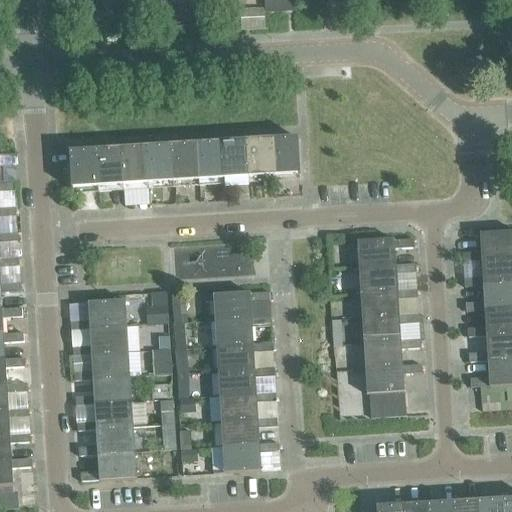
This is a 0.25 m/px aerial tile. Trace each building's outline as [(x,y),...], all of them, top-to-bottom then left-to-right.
[(284,0),(263,0),(264,9),(265,15),(286,14),(284,0)] [(214,6),(214,18),(215,25),(240,24),(239,16),(238,4),(214,6)] [(186,6),(165,7),(166,25),(187,24),(186,6)] [(139,9),(139,21),(140,29),(164,28),(163,7),(139,9)] [(264,9),(250,10),(252,31),(266,30),(265,15),(264,9)] [(59,12),(60,25),(60,26),(85,25),(85,24),(84,10),(59,12)] [(134,10),(122,11),(123,22),(123,23),(135,22),(134,10)] [(297,141),(272,142),(274,177),(298,176),(298,177),(300,177),(298,139),(297,139),(297,141)] [(272,142),(247,144),(249,179),(274,177),(272,142)] [(247,144),(221,145),(224,180),(249,179),(247,144)] [(221,145),(196,147),(198,182),(224,180),(221,145)] [(196,147),(171,148),(173,183),(198,182),(196,147)] [(171,148),(146,150),(148,185),(173,183),(171,148)] [(146,150),(121,151),(123,186),(148,185),(146,150)] [(121,151),(96,153),(98,188),(123,186),(121,151)] [(98,188),(96,153),(71,154),(71,153),(69,153),(72,190),(73,190),(73,189),(98,188)] [(0,193),(14,193),(13,184),(4,185),(3,169),(0,169),(0,193)] [(0,219),(16,218),(15,209),(0,210),(0,219)] [(462,264),(482,263),(482,262),(511,260),(511,233),(479,236),(479,238),(480,238),(481,254),(462,255),(462,264)] [(0,244),(17,243),(17,234),(0,235),(0,244)] [(358,245),(360,270),(395,268),(395,267),(394,251),(414,250),(413,241),(394,242),(394,241),(357,244),(357,245),(358,245)] [(0,269),(19,268),(18,260),(0,260),(0,269)] [(464,289),(484,288),(484,287),(511,285),(511,260),(482,262),(482,263),(483,279),(463,280),(464,289)] [(360,270),(361,295),(396,293),(396,292),(395,276),(415,275),(415,266),(395,267),(395,268),(360,270)] [(0,311),(1,312),(1,311),(0,295),(20,294),(20,285),(0,285),(0,311)] [(465,314),(485,313),(511,310),(511,285),(484,287),(484,288),(485,304),(465,305),(465,314)] [(361,295),(363,320),(398,318),(397,301),(417,300),(416,291),(396,292),(396,293),(361,295)] [(167,293),(151,294),(151,295),(153,327),(169,326),(167,293)] [(214,298),(216,323),(251,321),(250,304),(270,303),(269,294),(250,295),(213,297),(213,298),(214,298)] [(71,333),(91,331),(126,329),(124,304),(125,304),(125,302),(88,305),(88,306),(89,306),(90,322),(70,324),(71,333)] [(0,311),(0,336),(3,337),(3,336),(2,320),(22,319),(21,310),(1,311),(1,312),(0,311)] [(467,339),(487,338),(511,336),(511,310),(485,313),(486,329),(467,331),(467,339)] [(363,320),(365,345),(400,343),(399,326),(418,325),(418,316),(398,318),(363,320)] [(216,323),(217,348),(252,346),(251,330),(271,328),(271,319),(251,321),(216,323)] [(72,358),(92,357),(92,356),(127,354),(126,329),(91,331),(92,348),(72,349),(72,358)] [(0,336),(0,362),(5,362),(5,361),(4,345),(23,344),(23,335),(3,336),(3,337),(0,336)] [(469,365),(489,363),(511,361),(511,336),(487,338),(488,354),(468,356),(469,365)] [(169,338),(158,339),(159,353),(170,352),(169,338)] [(185,339),(173,339),(174,352),(186,351),(185,339)] [(365,345),(366,371),(401,368),(400,352),(420,350),(419,342),(400,343),(365,345)] [(217,348),(219,374),(254,371),(253,355),(273,354),(272,345),(252,346),(217,348)] [(159,353),(152,353),(154,378),(172,377),(170,352),(159,353)] [(186,352),(174,352),(176,376),(182,375),(181,359),(186,358),(186,352)] [(74,383),(94,382),(94,381),(129,379),(127,354),(92,356),(92,357),(93,373),(73,374),(74,383)] [(0,362),(0,387),(6,387),(5,370),(25,369),(25,360),(5,361),(5,362),(0,362)] [(511,361),(489,363),(490,380),(470,381),(470,389),(489,388),(489,389),(508,388),(509,403),(511,403),(511,361)] [(401,368),(366,371),(368,395),(367,395),(367,397),(404,395),(404,393),(403,393),(402,377),(422,376),(421,367),(401,368)] [(219,374),(220,399),(255,397),(255,396),(254,380),(274,379),(274,370),(254,371),(219,374)] [(76,408),(95,407),(95,406),(130,404),(129,379),(94,381),(94,382),(95,398),(75,399),(76,408)] [(0,387),(0,412),(8,412),(7,395),(27,394),(26,385),(6,387),(0,387)] [(170,386),(151,387),(152,402),(171,401),(170,386)] [(220,399),(222,424),(257,422),(257,421),(256,405),(276,404),(275,395),(255,396),(255,397),(220,399)] [(195,400),(177,401),(178,415),(195,414),(195,400)] [(77,433),(97,432),(132,429),(130,404),(95,406),(95,407),(96,423),(77,424),(77,433)] [(405,405),(370,407),(371,420),(406,418),(405,405)] [(0,412),(0,437),(9,437),(8,421),(28,419),(28,410),(8,412),(0,412)] [(167,416),(161,422),(161,428),(175,427),(174,416),(167,416)] [(222,424),(223,449),(258,447),(258,446),(257,430),(277,429),(277,420),(257,421),(257,422),(222,424)] [(175,427),(161,428),(163,453),(176,452),(175,427)] [(79,458),(99,457),(134,455),(132,429),(97,432),(98,448),(78,449),(79,458)] [(190,432),(179,433),(180,452),(191,452),(190,432)] [(0,437),(0,463),(11,463),(11,462),(10,446),(30,445),(29,436),(9,437),(0,437)] [(258,447),(223,449),(225,474),(224,474),(224,475),(261,473),(261,472),(260,472),(259,455),(279,454),(278,445),(258,446),(258,447)] [(191,452),(180,452),(181,465),(198,464),(197,451),(191,452)] [(99,457),(100,473),(80,475),(80,484),(99,482),(99,483),(136,481),(136,479),(135,479),(134,455),(99,457)] [(11,463),(0,463),(0,489),(14,489),(14,488),(13,488),(11,471),(31,470),(31,461),(11,462),(11,463)] [(0,495),(0,511),(18,511),(17,495),(13,495),(0,495)] [(479,511),(504,511),(504,503),(479,504),(479,511)]
